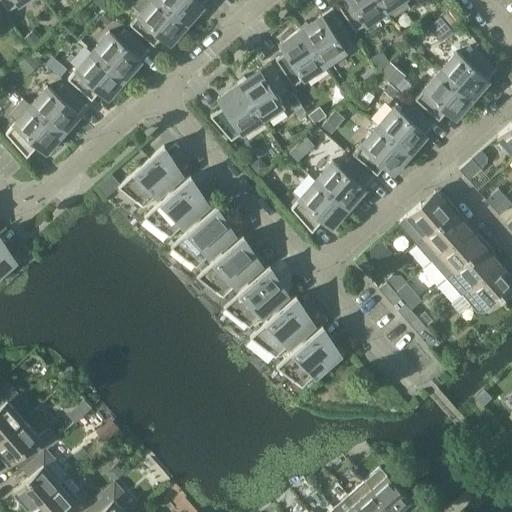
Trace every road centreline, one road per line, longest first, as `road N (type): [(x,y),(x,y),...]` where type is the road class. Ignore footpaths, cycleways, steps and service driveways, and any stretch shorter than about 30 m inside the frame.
road 1 (residential): [(314,274),(156,98)]
road 2 (residential): [(0,192),(14,203),(35,201),(156,98)]
road 3 (residential): [(314,274),(436,168)]
road 4 (residential): [(156,98),(268,0)]
road 5 (residential): [(412,384),(314,274)]
